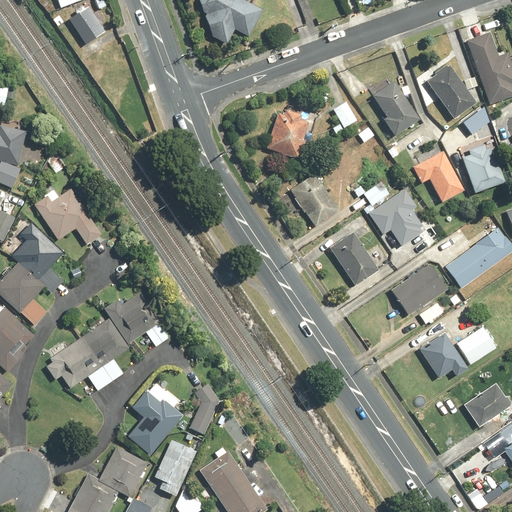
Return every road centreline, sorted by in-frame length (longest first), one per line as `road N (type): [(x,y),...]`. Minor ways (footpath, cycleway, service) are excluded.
road 1 (secondary): [(181,101),(214,179),(440,511)]
road 2 (residential): [(451,0),(181,101)]
